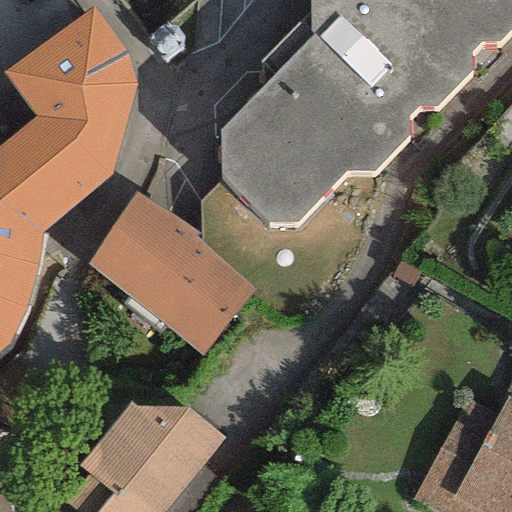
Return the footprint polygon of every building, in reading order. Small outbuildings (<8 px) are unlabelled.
[(511,0),(307,0),(309,33),(218,130),(219,181),(267,223),(296,224),(343,173),(373,174),(410,137),(407,117),(418,108),(435,108),(472,67),(469,53),(482,42),(495,42),(511,25),(511,0)] [(91,8),(5,71),(33,115),(0,143),(0,353),(11,344),(26,308),(39,267),(39,234),(111,178),(134,87),(124,57),(91,8)] [(135,193),(86,264),(201,356),(253,290),(196,238),(198,235),(135,193)] [(511,511),(511,401),(505,397),(494,417),(465,401),(411,499),(434,511),(511,511)] [(135,409),(127,403),(77,466),(89,472),(65,502),(77,511),(163,511),(223,437),(188,407),(135,409)] [(9,511),(3,493),(0,493),(0,511),(17,511),(16,511),(9,511)]
